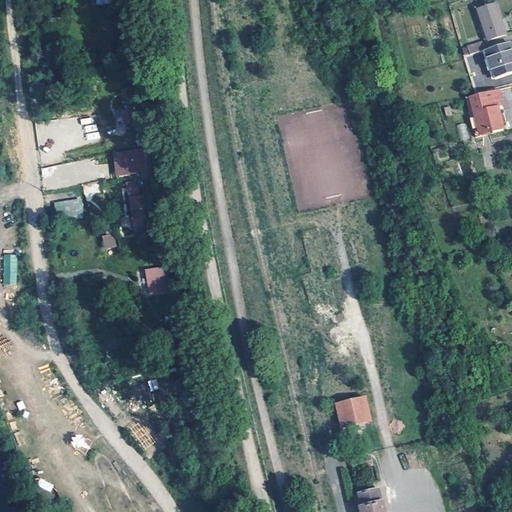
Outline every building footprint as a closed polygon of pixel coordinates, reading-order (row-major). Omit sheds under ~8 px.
[(507,34),(497,2),(479,8),(483,22),(489,40),(507,34)] [(62,25),(61,17),(48,19),(49,27),(62,25)] [(489,40),(483,22),(480,23),(485,41),(489,40)] [(485,49),(482,41),(468,45),(470,52),(470,53),(485,49)] [(511,72),(511,45),(511,42),(487,49),(496,78),(511,72)] [(472,119),(477,138),(477,139),(504,132),(504,130),(498,109),(504,108),(499,91),(467,100),(472,119)] [(477,139),(477,138),(472,119),(467,100),(464,100),(474,139),(474,140),(477,139)] [(96,123),(94,124),(91,116),(80,120),(87,142),(100,138),(96,123)] [(49,139),(42,149),(47,152),(54,142),(49,139)] [(150,176),(147,149),(140,150),(143,172),(144,176),(150,176)] [(53,201),(55,218),(83,216),(81,199),(53,201)] [(134,211),(133,207),(133,206),(128,206),(128,208),(128,212),(123,212),(124,219),(126,229),(140,226),(138,215),(137,210),(134,211)] [(104,249),(115,247),(113,233),(102,235),(104,249)] [(17,254),(3,254),(3,285),(17,284),(17,254)] [(98,267),(96,260),(84,263),(86,271),(98,267)] [(165,291),(161,269),(147,271),(148,278),(150,294),(165,291)] [(150,294),(148,278),(145,278),(148,296),(166,293),(165,291),(150,294)] [(156,378),(147,381),(150,391),(159,389),(156,378)] [(388,421),(383,398),(373,400),(378,424),(388,421)] [(373,400),(351,406),(357,430),(378,424),(373,400)] [(357,430),(351,406),(341,408),(348,432),(357,430)] [(19,431),(14,433),(19,445),(25,443),(19,431)] [(69,442),(83,454),(92,444),(77,432),(69,442)] [(372,469),(370,460),(352,465),(354,473),(372,469)] [(52,491),(54,483),(39,479),(37,487),(52,491)] [(378,493),(375,479),(356,483),(359,497),(357,497),(360,511),(384,511),(380,492),(378,493)]
